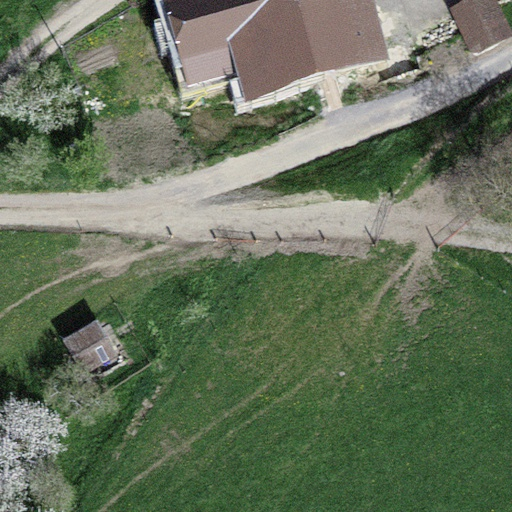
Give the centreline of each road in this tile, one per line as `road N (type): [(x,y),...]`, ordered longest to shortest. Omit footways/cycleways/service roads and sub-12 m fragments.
road 1 (track): [(511,241),(298,208),(0,210)]
road 2 (track): [(511,64),(298,208)]
road 3 (track): [(0,80),(110,0)]
